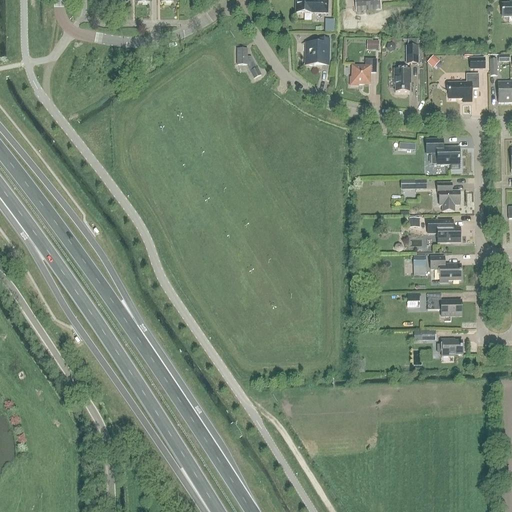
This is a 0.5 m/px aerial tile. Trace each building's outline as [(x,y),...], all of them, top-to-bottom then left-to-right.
[(303,15),(312,15),(312,14),(327,14),(328,0),(315,0),(315,1),(312,1),(311,0),(295,0),(295,11),(304,12),(303,15)] [(381,11),(379,0),(354,0),(356,13),(381,11)] [(511,4),(502,5),(502,18),(511,17),(511,4)] [(325,19),(325,31),(334,32),(334,20),(325,19)] [(305,66),(321,66),(321,57),(328,57),(328,40),(319,40),(319,44),(301,44),(301,45),(308,45),(308,51),(306,51),(305,66)] [(406,48),(406,64),(417,64),(417,48),(416,48),(416,40),(407,40),(407,48),(406,48)] [(367,42),(366,50),(378,51),(379,42),(367,42)] [(237,66),(247,66),(247,50),(237,50),(237,66)] [(439,62),(433,56),(427,63),(433,69),(439,62)] [(470,70),(484,70),(484,59),(470,59),(470,70)] [(365,67),(352,67),(352,79),(350,79),(350,86),(358,87),(358,85),(369,85),(370,74),(376,74),(376,60),(365,60),(365,67)] [(261,76),(257,69),(250,72),(254,79),(261,76)] [(395,81),(395,93),(409,93),(409,81),(410,81),(410,70),(394,70),(394,81),(395,81)] [(466,76),(466,84),(448,84),(448,100),(462,100),(462,103),(471,103),(471,89),(478,89),(478,75),(466,76)] [(510,104),(510,84),(497,84),(498,104),(510,104)] [(426,141),(426,155),(431,155),(431,166),(450,166),(450,169),(459,169),(458,149),(442,149),(442,141),(426,141)] [(425,181),(400,181),(400,189),(425,189),(425,181)] [(454,206),(459,206),(459,192),(451,192),(451,184),(437,184),(437,195),(439,195),(439,207),(442,207),(442,213),(454,213),(454,206)] [(419,229),(419,218),(408,219),(409,229),(419,229)] [(458,243),(458,230),(460,230),(460,229),(452,229),(452,221),(427,222),(427,235),(437,235),(437,244),(460,243),(458,243)] [(413,267),(425,267),(425,257),(413,257),(413,267)] [(448,282),(461,281),(460,265),(444,266),(444,258),(430,258),(430,271),(439,270),(439,284),(448,284),(448,282)] [(441,311),(441,317),(461,317),(461,302),(441,302),(440,295),(427,296),(427,311),(441,311)] [(421,332),(414,332),(414,340),(421,340),(435,340),(435,332),(421,332)] [(462,356),(462,342),(449,342),(449,341),(441,341),(441,346),(437,346),(437,353),(441,353),(441,358),(450,358),(450,356),(462,356)]
